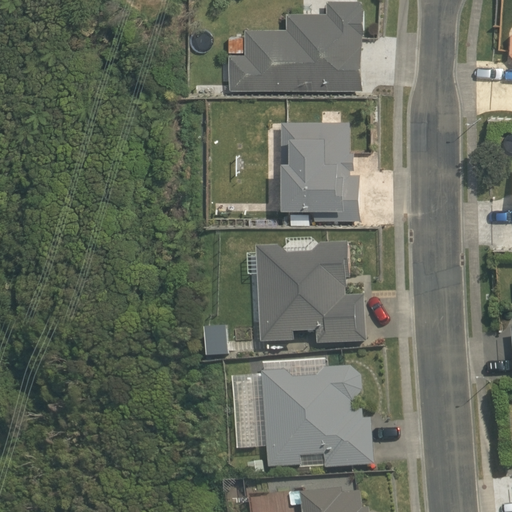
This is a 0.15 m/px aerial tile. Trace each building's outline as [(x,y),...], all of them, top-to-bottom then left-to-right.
[(230,52),(230,89),(362,90),(362,33),(364,32),(363,0),(327,0),(327,11),(287,10),(287,27),(246,27),(246,52),(230,52)] [(312,219),(361,219),(361,171),(351,171),(351,168),(354,168),(354,150),(350,150),(350,119),(284,119),(284,157),(282,157),(282,205),(312,205),(312,219)] [(279,245),(255,246),(261,342),(295,341),(295,332),(318,331),(319,343),(368,342),(365,295),(346,295),(346,278),(349,278),(348,243),(319,245),(313,251),(287,252),(279,245)] [(285,370),(262,371),(269,468),(303,465),(302,457),(325,455),(326,468),(376,465),(372,419),(363,419),(363,410),(352,410),(351,404),(363,392),(362,376),(351,366),(325,368),(317,376),(294,378),(285,370)] [(370,511),(370,508),(363,509),(361,492),(343,494),(342,487),(299,491),(301,511),(370,511)]
